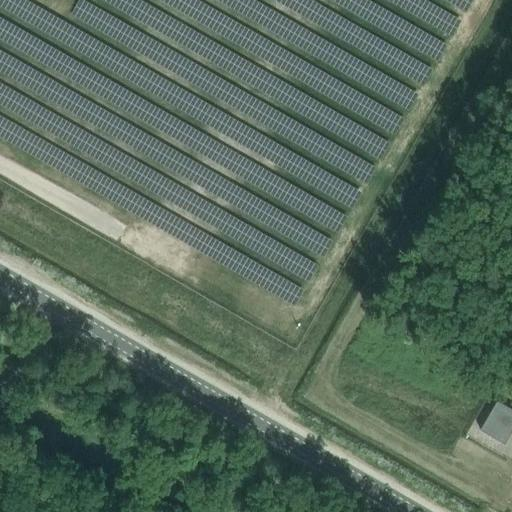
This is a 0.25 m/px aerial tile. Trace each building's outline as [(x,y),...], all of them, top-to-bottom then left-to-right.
[(124,27),(111,57),(197,95),(204,80),(226,90),(243,51),(230,45),(249,0),(142,0),(138,10),(120,2),(111,22),(124,27)] [(260,0),(261,0),(287,11),(291,0),(260,0)] [(167,184),(188,143),(104,99),(106,94),(3,40),(0,45),(0,87),(10,93),(0,113),(0,142),(26,155),(44,120),(167,184)] [(257,169),(274,175),(278,164),(261,158),(257,169)] [(504,445),(511,432),(511,410),(496,401),(479,431),(504,445)]
